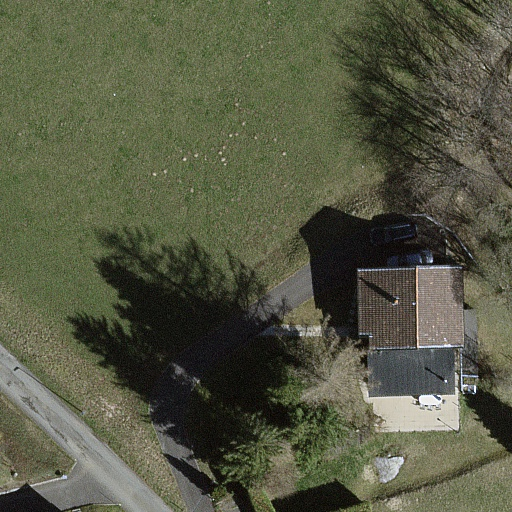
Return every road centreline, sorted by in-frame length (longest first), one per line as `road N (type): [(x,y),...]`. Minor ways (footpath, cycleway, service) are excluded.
road 1 (unknown): [(208,511),(205,492),(163,421),(164,402),(234,302),(258,283),(288,276),(313,282)]
road 2 (unclassified): [(152,511),(0,364)]
